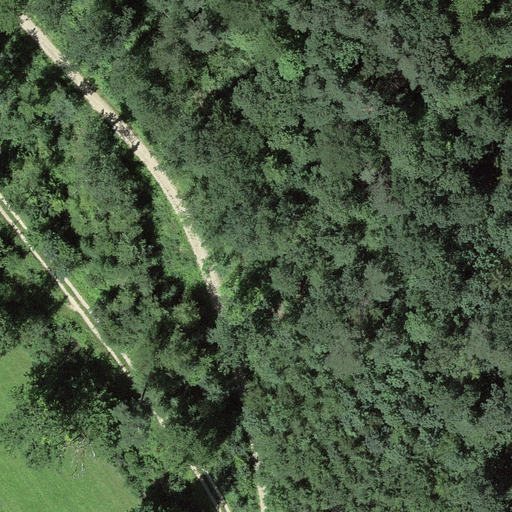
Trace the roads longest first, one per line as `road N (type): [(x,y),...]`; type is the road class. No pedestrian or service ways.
road 1 (track): [(267,511),(260,435),(236,336),(207,267),(146,167),(2,0)]
road 2 (track): [(220,511),(126,368),(0,201)]
